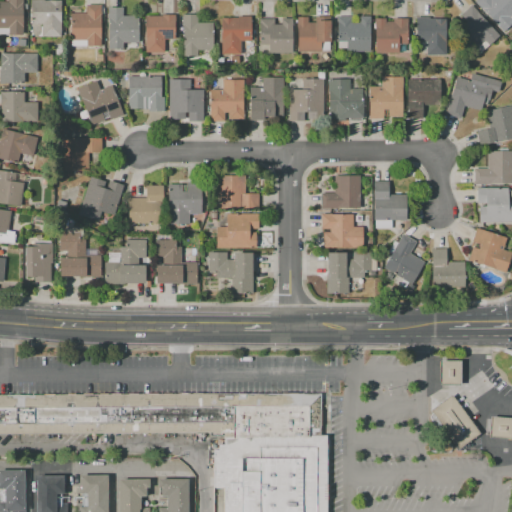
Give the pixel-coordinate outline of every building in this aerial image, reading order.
[(23,0),(23,34),(8,34),(8,28),(0,28),(0,2),(8,2),(8,0),(23,0)] [(30,0),(61,0),(61,37),(41,37),(41,23),(30,23),(30,0)] [(474,2),(476,0),(511,0),(511,25),(504,33),(474,2)] [(101,5),(101,46),(70,46),(70,14),(85,14),(85,5),(101,5)] [(498,35),(477,56),(454,33),(466,21),(460,15),(471,5),(478,12),(477,13),(498,35)] [(107,7),(123,7),(123,16),(138,16),(138,42),(123,42),(123,48),(107,48),(107,7)] [(145,52),(145,16),(161,16),(161,15),(175,15),(175,39),(163,39),(163,52),(145,52)] [(182,15),(197,15),(197,22),(212,22),(212,49),(197,49),(197,56),(182,56),(182,15)] [(221,18),(238,18),(238,16),(250,16),(250,41),(240,41),(240,54),(221,54),(221,18)] [(336,16),(370,16),(370,51),(336,51),(336,16)] [(297,17),(307,17),(307,22),(315,22),(315,17),(330,17),(330,42),(329,42),(329,51),(320,51),(320,52),(297,52),(297,17)] [(416,17),(429,17),(429,19),(445,19),(445,54),(426,54),(426,53),(417,53),(417,34),(416,34),(416,17)] [(259,19),(274,19),(274,25),(281,25),(281,19),(291,19),(291,53),(268,53),(268,44),(259,44),(259,19)] [(374,19),(385,19),(385,22),(393,22),(393,19),(407,19),(407,44),(397,44),(397,53),(374,53),(374,19)] [(0,53),(36,53),(36,73),(23,73),(23,83),(0,83),(0,53)] [(445,113),(456,77),(469,81),(471,73),(501,82),(498,92),(491,90),(487,105),(481,103),(479,110),(464,105),(460,118),(445,113)] [(127,76),(161,76),(161,96),(163,96),(163,111),(147,111),(147,109),(127,109),(127,76)] [(282,77),(282,117),(263,117),(263,120),(249,120),(249,87),(250,87),(250,79),(258,79),(258,87),(261,87),(261,77),(282,77)] [(369,118),(369,87),(380,87),(380,77),(402,77),(402,117),(381,117),(381,118),(369,118)] [(202,120),(187,120),(187,112),(185,112),(185,118),(168,118),(168,79),(189,79),(189,89),(202,89),(202,120)] [(242,79),(242,119),(227,119),(227,112),(224,112),(224,121),(210,121),(210,89),(222,89),(222,79),(242,79)] [(322,79),(322,112),(303,112),(303,120),(288,120),(288,89),(301,89),(301,79),(322,79)] [(327,79),(349,79),(349,88),(361,88),(361,118),(344,118),(344,120),(327,120),(327,79)] [(76,88),(96,80),(100,89),(112,84),(124,113),(108,120),(108,118),(91,125),(76,88)] [(407,80),(439,80),(439,105),(422,105),(422,118),(407,118),(407,80)] [(0,92),(24,92),(24,103),(36,103),(36,121),(0,121),(0,92)] [(486,110),(511,106),(511,112),(511,138),(479,145),(476,131),(489,129),(486,110)] [(0,158),(0,135),(2,128),(37,138),(32,156),(20,153),(17,163),(0,158)] [(62,138),(101,138),(101,153),(88,153),(88,170),(63,171),(62,138)] [(474,185),(474,168),(486,168),(486,151),(511,151),(511,184),(491,184),(491,185),(474,185)] [(0,170),(16,172),(15,182),(23,183),(20,206),(0,203),(0,170)] [(359,175),(359,209),(320,209),(320,193),(333,193),(333,175),(359,175)] [(89,176),(106,181),(104,188),(106,189),(108,181),(123,185),(114,215),(100,211),(97,221),(78,215),(89,176)] [(219,176),(244,176),(244,193),(258,193),(258,209),(219,209),(219,176)] [(373,181),(388,181),(388,194),(406,194),(406,220),(390,220),(390,228),(373,228),(373,181)] [(166,184),(186,184),(186,182),(201,182),(201,213),(188,213),(188,223),(166,223),(166,184)] [(127,223),(127,198),(145,198),(145,186),(163,186),(163,223),(127,223)] [(511,222),(479,222),(478,206),(485,206),(485,203),(476,203),(476,188),(507,187),(508,201),(511,201),(511,222)] [(58,199),(67,201),(64,212),(54,210),(58,199)] [(0,209),(10,211),(8,231),(14,231),(14,234),(15,235),(14,244),(0,242),(0,209)] [(209,220),(210,212),(217,212),(216,220),(209,220)] [(257,214),(257,228),(249,228),(249,233),(256,233),(256,248),(216,248),(216,227),(225,227),(225,214),(257,214)] [(320,214),(352,214),(352,227),(362,227),(362,247),(320,247),(320,214)] [(476,228),(506,238),(502,249),(511,252),(505,272),(467,260),(473,242),(471,241),(476,228)] [(100,276),(59,276),(59,233),(84,233),(84,249),(100,249),(100,276)] [(401,233),(415,241),(409,253),(424,262),(411,284),(382,268),(390,254),(387,252),(393,241),(396,243),(401,233)] [(144,283),(104,283),(104,262),(108,262),(108,250),(119,250),(119,247),(125,247),(125,240),(144,240),(144,257),(138,257),(138,265),(144,265),(144,283)] [(197,283),(156,283),(156,265),(162,265),(162,257),(156,257),(156,240),(176,240),(176,246),(180,246),(180,261),(197,261),(197,283)] [(51,243),(51,263),(50,263),(50,281),(34,281),(34,276),(25,276),(25,247),(34,247),(34,243),(51,243)] [(431,248),(445,248),(445,262),(464,262),(464,288),(431,288),(431,248)] [(326,293),(326,253),(345,253),(345,259),(352,259),(352,252),(370,252),(370,278),(347,278),(347,293),(326,293)] [(251,253),(251,273),(252,273),(252,293),(231,293),(231,277),(208,277),(208,253),(227,253),(227,259),(231,259),(231,253),(251,253)] [(439,361),(460,361),(460,385),(439,384),(439,361)] [(0,395),(326,395),(326,511),(222,511),(222,489),(211,489),(211,451),(217,451),(217,445),(224,445),(224,436),(0,436),(0,395)] [(431,410),(459,448),(479,433),(451,395),(431,410)] [(489,416),(511,417),(511,439),(488,437),(489,416)] [(0,470),(24,470),(24,510),(25,510),(25,511),(0,511),(0,498),(4,498),(4,489),(0,489),(0,470)] [(78,475),(107,475),(107,511),(85,511),(85,494),(78,494),(78,475)] [(36,511),(36,476),(63,476),(63,494),(61,494),(61,503),(67,503),(67,511),(36,511)] [(117,511),(118,479),(148,479),(148,496),(139,496),(139,510),(138,510),(138,511),(117,511)] [(157,479),(188,479),(188,511),(157,511),(157,507),(166,507),(166,496),(160,496),(160,488),(157,488),(157,479)]
